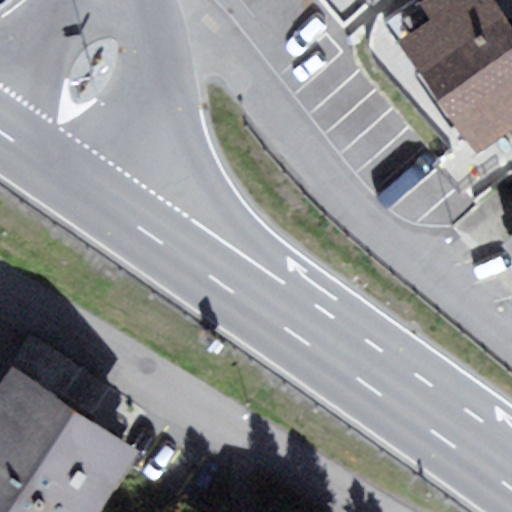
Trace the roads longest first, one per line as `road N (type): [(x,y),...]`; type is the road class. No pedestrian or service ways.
road 1 (primary): [(511,488),(37,156)]
road 2 (residential): [(114,10),(201,31),(223,45),(330,188),(511,342)]
road 3 (residential): [(405,511),(0,273)]
road 4 (tertiary): [(114,10),(94,72),(37,156)]
